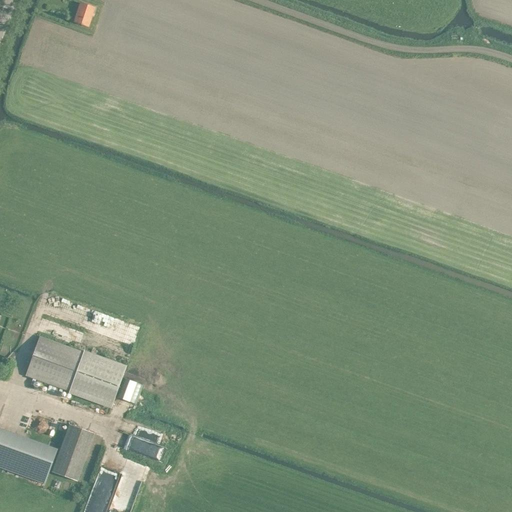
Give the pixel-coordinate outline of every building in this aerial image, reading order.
[(74,22),(89,26),(95,7),(80,2),(74,22)] [(110,328),(116,308),(53,290),(48,307),(54,309),(53,312),(110,328)] [(25,375),(111,406),(125,367),(39,336),(25,375)] [(3,410),(15,414),(19,402),(7,398),(3,410)] [(31,418),(31,404),(18,404),(18,417),(31,418)] [(52,471),(77,481),(94,433),(69,424),(52,471)] [(116,436),(139,445),(144,432),(121,424),(116,436)] [(0,425),(0,464),(46,481),(58,446),(0,425)]
